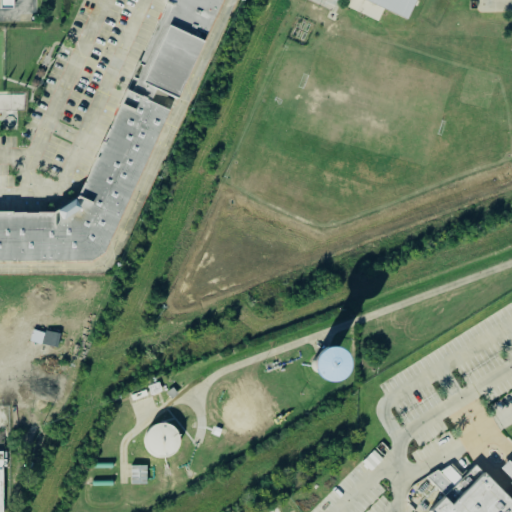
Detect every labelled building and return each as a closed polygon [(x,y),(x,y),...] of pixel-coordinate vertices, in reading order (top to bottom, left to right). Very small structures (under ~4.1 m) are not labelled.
[(0,262),(0,214),(49,214),(71,198),(164,0),(222,0),(106,251),(90,262),(0,262)] [(0,0),(0,8),(12,9),(12,0),(0,0)] [(362,0),(408,18),(415,0),(362,0)] [(41,346),(44,332),(59,336),(56,350),(41,346)] [(265,365),(268,374),(297,362),(293,353),(265,365)] [(230,435),(258,424),(247,397),(220,408),(230,435)] [(145,425),(145,456),(177,456),(177,425),(145,425)] [(145,483),(145,465),(131,465),(131,483),(145,483)] [(459,478),(447,465),(437,472),(434,470),(423,477),(442,495),(446,490),(459,478)] [(426,511),(425,510),(438,497),(445,504),(453,497),(446,490),(459,478),(473,465),(511,504),(511,511),(426,511)]
